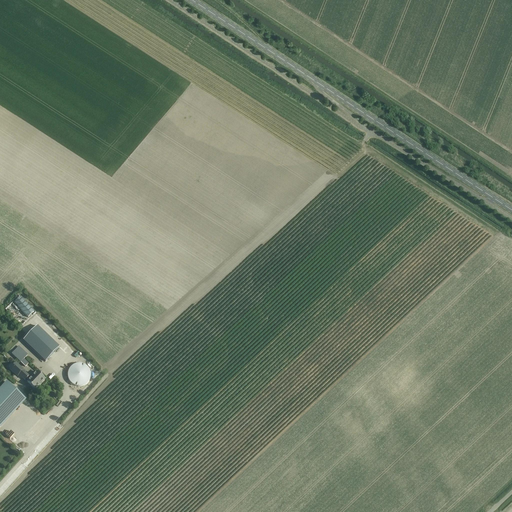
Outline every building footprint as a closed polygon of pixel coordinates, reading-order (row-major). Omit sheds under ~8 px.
[(19,296),(5,311),(21,327),(35,312),(19,296)] [(37,327),(24,340),(46,361),(47,361),(61,346),(39,325),(37,327)] [(23,359),(24,358),(27,355),(19,347),(12,354),(25,367),(28,364),(23,359)] [(17,365),(11,370),(18,376),(19,375),(22,377),(25,381),(27,379),(29,377),(25,373),(25,372),(24,371),(23,371),(17,365)] [(71,385),(74,387),(77,388),(81,388),(84,387),(87,385),(89,382),(90,379),(90,376),(89,373),(88,370),(85,367),(82,366),(79,365),(76,366),(73,367),(71,369),(69,371),(68,374),(67,377),(68,380),(69,383),(71,385)] [(27,383),(35,390),(45,380),(37,372),(33,377),(32,376),(30,377),(31,378),(29,381),(27,383)] [(7,382),(0,389),(0,422),(23,398),(7,382)] [(13,422),(12,423),(11,421),(4,426),(8,432),(16,426),(13,422)]
